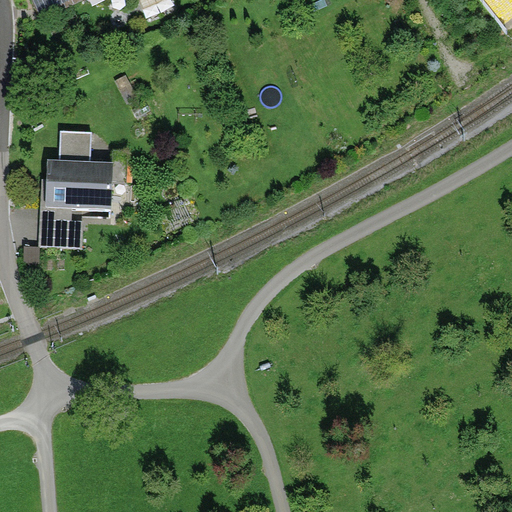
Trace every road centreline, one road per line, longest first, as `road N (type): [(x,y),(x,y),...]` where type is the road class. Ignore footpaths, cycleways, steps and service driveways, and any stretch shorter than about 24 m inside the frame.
road 1 (unclassified): [(44,401),(82,392),(204,389),(237,379),(240,333),(271,289),(305,261),(511,148)]
road 2 (residential): [(44,401),(45,373),(0,203)]
road 3 (residential): [(0,158),(0,11)]
road 4 (track): [(237,379),(280,480),(285,511)]
